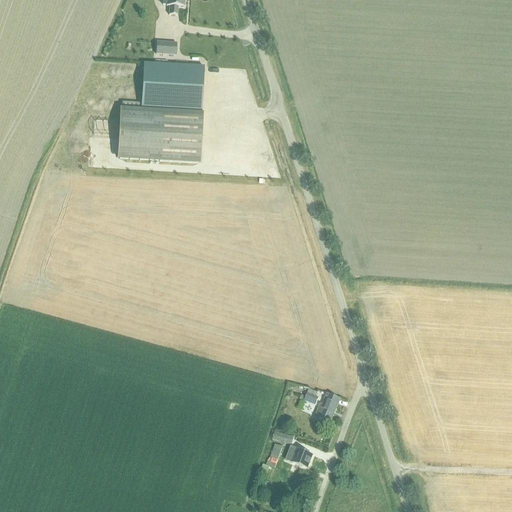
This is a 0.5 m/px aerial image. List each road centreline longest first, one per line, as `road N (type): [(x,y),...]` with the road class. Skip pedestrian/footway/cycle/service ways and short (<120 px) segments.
road 1 (unclassified): [(366,388),(246,0)]
road 2 (unclassified): [(315,511),(350,408),(366,388)]
road 3 (unclassified): [(407,511),(366,388)]
